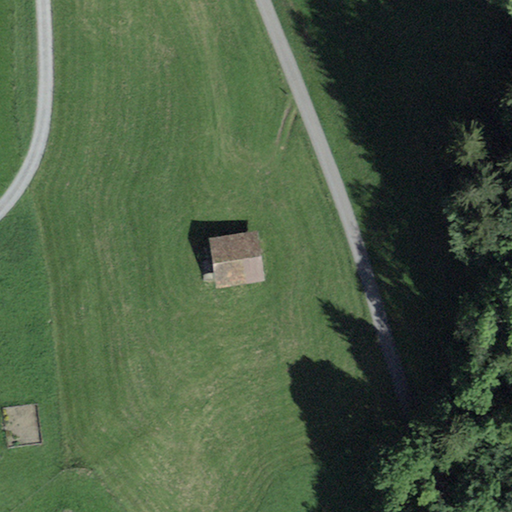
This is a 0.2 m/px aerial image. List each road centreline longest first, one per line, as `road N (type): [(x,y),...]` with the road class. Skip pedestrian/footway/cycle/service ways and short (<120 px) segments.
road 1 (unclassified): [(454,511),(398,381),(334,180),(264,0)]
road 2 (unclassified): [(41,0),(41,127),(28,170),(0,210)]
